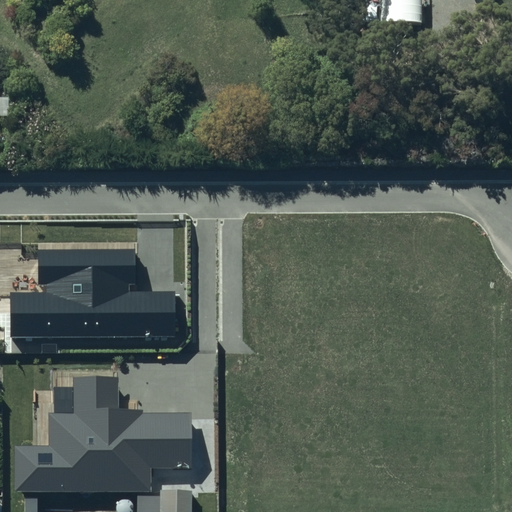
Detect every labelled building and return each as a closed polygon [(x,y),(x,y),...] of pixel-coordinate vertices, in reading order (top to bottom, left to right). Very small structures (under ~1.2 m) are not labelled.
[(33,119),(73,156),(199,21),(176,0),(99,0),(65,37),(90,59),(67,83),(58,74),(35,99),(44,108),(33,119)] [(286,61),(192,65),(194,107),(288,102),(286,61)] [(135,249),(38,250),(38,284),(47,285),(48,292),(10,293),(11,338),(176,337),(174,291),(129,292),(129,284),(136,284),(135,249)] [(118,377),(73,376),(73,387),(53,387),(54,413),(48,413),(48,446),(15,446),(15,491),(152,492),(151,467),(191,468),(191,413),(118,412),(118,377)] [(206,378),(206,396),(233,396),(233,378),(206,378)] [(408,413),(201,409),(200,448),(456,453),(456,414),(417,413),(417,405),(408,405),(408,413)] [(374,491),(198,488),(198,491),(198,511),(509,511),(509,494),(422,493),(422,495),(374,495),(374,491)]
